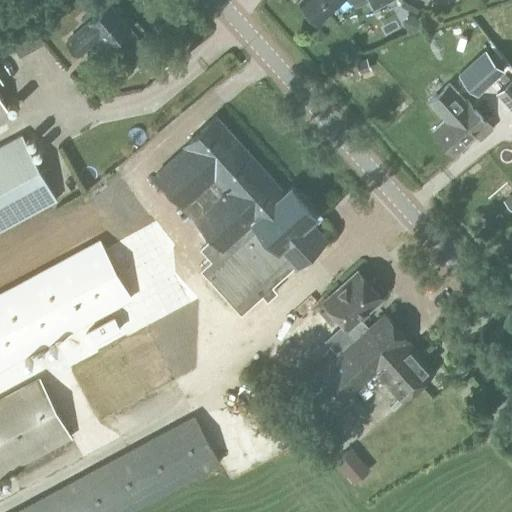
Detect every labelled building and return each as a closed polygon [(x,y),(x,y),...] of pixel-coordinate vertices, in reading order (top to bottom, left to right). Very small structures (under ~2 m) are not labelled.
[(301,0),(310,9),(310,13),(314,17),(318,18),(319,19),(340,0),(301,0)] [(79,54),(103,33),(109,40),(104,45),(122,66),(140,51),(146,46),(127,24),(130,23),(123,15),(121,17),(110,3),(91,19),(91,20),(67,40),(79,54)] [(471,17),(467,21),(472,29),(477,25),(471,17)] [(486,49),(459,73),(479,94),(504,70),(486,49)] [(511,78),(497,93),(511,109),(511,78)] [(450,82),(430,101),(446,118),(433,130),(454,154),(480,130),(484,135),(492,127),(467,99),(466,100),(450,82)] [(187,146),(156,173),(193,214),(213,236),(205,243),(216,254),(201,268),(241,313),(295,265),(296,266),(326,238),(310,220),(317,213),(292,185),(284,192),(216,116),(185,144),(187,146)] [(19,155),(0,162),(0,245),(49,223),(19,155)] [(115,226),(135,212),(130,204),(109,219),(115,226)] [(100,239),(0,292),(0,368),(124,302),(131,298),(118,274),(100,239)] [(381,296),(357,270),(326,299),(327,300),(318,308),(332,323),(340,315),(345,321),(325,339),(338,354),(320,370),(345,398),(376,370),(402,398),(435,368),(409,341),(410,340),(384,312),(369,326),(360,315),(381,296)] [(95,343),(121,329),(114,317),(88,331),(95,343)] [(39,378),(0,399),(0,474),(70,437),(39,378)] [(449,387),(311,468),(332,503),(469,422),(449,387)] [(126,511),(221,462),(195,413),(11,511),(126,511)]
